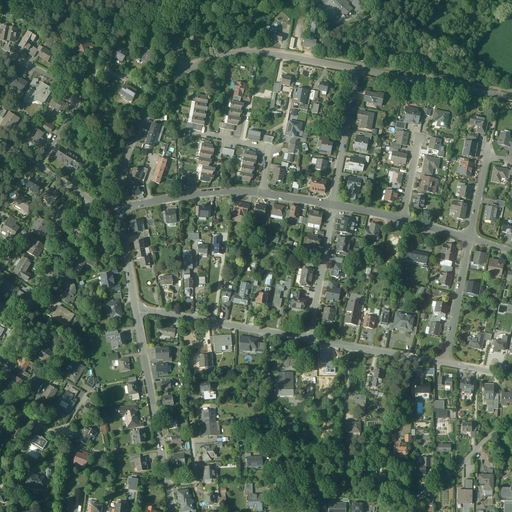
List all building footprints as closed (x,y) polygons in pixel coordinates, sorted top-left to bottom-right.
[(330,23),(339,12),(341,11),(332,3),(334,1),(332,0),(330,0),(324,6),(326,8),(320,14),(330,23)] [(343,0),(332,0),(334,1),(332,3),(341,11),(339,12),(345,18),(352,11),(348,7),(350,5),(343,0)] [(9,30),(3,28),(2,32),(0,32),(0,33),(0,41),(3,42),(4,42),(4,41),(7,41),(9,30)] [(16,31),(9,30),(7,41),(10,42),(10,43),(14,43),(14,40),(16,40),(17,35),(15,35),(16,31)] [(273,34),(262,32),(260,41),(268,43),(269,34),(273,35),(273,34)] [(28,33),(18,48),(19,48),(19,47),(24,50),(28,52),(30,48),(31,48),(27,45),(29,41),(33,44),(34,42),(35,42),(35,41),(36,39),(32,36),(28,33)] [(273,35),(271,43),(275,44),(276,42),(281,43),(282,37),(273,35)] [(304,40),(303,49),(314,51),(316,42),(304,40)] [(87,41),(82,43),(79,42),(78,45),(72,47),(74,52),(76,51),(77,53),(78,54),(80,53),(84,55),(86,50),(88,50),(89,51),(96,54),(97,51),(98,48),(91,46),(89,45),(87,41)] [(121,45),(116,42),(113,48),(118,50),(119,49),(121,45)] [(382,52),(381,60),(423,68),(425,55),(383,47),(382,52)] [(142,49),(142,48),(136,58),(136,59),(136,60),(137,58),(142,62),(142,63),(143,62),(149,53),(149,52),(148,52),(143,49),(143,48),(142,48),(142,49)] [(38,52),(33,49),(33,50),(31,53),(29,56),(33,59),(38,52)] [(53,55),(43,49),(40,54),(41,54),(39,58),(48,63),(53,55)] [(119,49),(118,50),(113,58),(122,63),(127,54),(119,49)] [(149,53),(143,62),(147,65),(151,59),(150,59),(152,55),(149,53)] [(27,85),(15,77),(9,85),(16,89),(15,90),(21,94),(27,85)] [(291,79),(283,77),(281,86),(289,87),(291,79)] [(244,85),(236,84),(234,84),(233,92),(235,92),(234,98),(241,99),(242,95),(243,96),(244,88),(244,85)] [(51,91),(42,85),(36,94),(31,90),(26,99),(31,102),(33,103),(36,98),(44,103),(51,91)] [(328,86),(319,85),(318,92),(322,93),(326,93),(327,94),(328,86)] [(136,93),(125,86),(119,95),(123,98),(121,99),(127,103),(129,101),(132,100),(133,100),(135,97),(134,96),(136,93)] [(308,93),(300,91),(300,94),(294,93),(294,94),(294,95),(293,101),(298,102),(299,101),(300,101),(300,106),(305,107),(308,93)] [(377,97),(365,95),(363,103),(376,105),(376,107),(381,108),(383,96),(377,95),(377,97)] [(206,103),(206,98),(201,97),(200,96),(199,97),(197,97),(196,103),(206,106),(207,106),(208,103),(206,103)] [(67,107),(54,99),(50,106),(57,110),(54,115),(59,119),(67,107)] [(239,105),(233,103),(231,111),(240,113),(242,109),(243,109),(244,106),(239,105)] [(206,106),(197,104),(195,111),(205,113),(207,113),(207,110),(206,109),(206,106)] [(411,113),(410,110),(404,112),(406,116),(407,116),(407,118),(405,119),(405,121),(406,124),(408,124),(409,124),(417,125),(419,118),(419,116),(417,115),(415,111),(411,113)] [(205,113),(195,111),(194,118),(203,120),(205,120),(206,117),(205,117),(205,113)] [(240,113),(231,111),(230,118),(239,120),(240,116),(242,117),(242,113),(240,113)] [(448,115),(434,112),(432,121),(440,123),(439,128),(446,129),(448,115)] [(364,114),(358,113),(357,121),(362,122),(360,130),(370,132),(371,125),(370,125),(372,115),(364,114)] [(19,120),(9,114),(1,127),(8,131),(12,125),(15,127),(19,120)] [(487,120),(472,117),(470,126),(474,127),(475,125),(479,126),(478,131),(477,130),(476,134),(484,135),(486,128),(485,128),(486,123),(487,124),(487,120)] [(203,120),(194,118),(192,125),(202,127),(204,127),(204,124),(203,124),(203,120)] [(239,120),(230,118),(228,125),(232,126),(234,127),(237,127),(239,124),(240,124),(241,120),(239,120)] [(110,120),(101,119),(100,128),(116,130),(117,121),(116,121),(110,120)] [(289,123),(286,137),(292,138),(295,138),(297,131),(300,132),(302,125),(289,123)] [(406,125),(396,123),(395,129),(404,131),(406,125)] [(53,129),(46,125),(43,130),(50,134),(53,129)] [(160,127),(152,125),(150,132),(158,135),(160,127)] [(42,134),(34,130),(31,133),(33,134),(28,142),(37,148),(42,140),(39,139),(42,134)] [(158,135),(150,132),(147,139),(155,142),(158,135)] [(261,135),(249,132),(247,140),(259,143),(261,135)] [(408,135),(400,133),(399,140),(397,140),(396,145),(401,146),(405,147),(408,135)] [(509,137),(504,136),(503,138),(500,137),(499,141),(498,142),(498,144),(498,146),(507,147),(509,140),(509,137)] [(273,139),(265,137),(264,144),(272,145),(273,141),(274,140),(273,140),(273,139)] [(291,141),(289,141),(288,146),(290,146),(295,147),(295,143),(300,143),(301,144),(302,139),(295,138),(292,138),(291,141)] [(364,140),(356,138),(353,150),(366,153),(368,141),(368,140),(364,140)] [(155,142),(147,139),(145,146),(153,149),(155,142)] [(440,141),(430,139),(428,150),(438,152),(440,141)] [(300,143),(295,143),(295,147),(290,146),(289,150),(294,151),(298,152),(300,143)] [(328,145),(322,143),(322,144),(321,149),(320,155),(330,157),(332,145),(328,145)] [(475,145),(465,143),(463,148),(466,149),(464,156),(474,158),(476,146),(475,145)] [(208,146),(203,145),(202,152),(213,155),(214,151),(213,151),(212,147),(208,146)] [(61,150),(56,158),(58,159),(57,161),(57,162),(61,164),(63,164),(64,162),(68,165),(72,157),(66,153),(61,150)] [(213,155),(202,152),(200,160),(209,162),(211,158),(212,158),(213,155)] [(398,153),(392,152),(392,154),(390,163),(395,163),(397,166),(400,164),(404,165),(406,156),(397,155),(398,153)] [(255,155),(246,153),(245,160),(256,162),(257,159),(255,159),(255,155)] [(81,163),(72,157),(68,165),(67,165),(72,169),(76,171),(79,167),(82,163),(81,163)] [(358,160),(358,161),(350,159),(349,167),(353,167),(352,171),(362,173),(364,161),(358,160)] [(438,161),(425,159),(422,171),(429,172),(431,173),(432,169),(437,170),(438,161)] [(166,163),(160,160),(157,168),(164,170),(166,163)] [(209,162),(200,160),(199,167),(204,168),(208,169),(210,165),(211,166),(212,162),(209,162)] [(256,162),(245,160),(243,167),(252,169),(254,166),(255,166),(256,162)] [(323,162),(317,161),(315,171),(325,173),(327,163),(323,162)] [(464,164),(462,163),(460,176),(470,178),(472,165),(464,164)] [(252,169),(243,167),(242,175),(251,177),(253,173),(254,173),(254,170),(252,169)] [(164,170),(157,168),(155,176),(161,178),(164,170)] [(208,169),(204,168),(202,175),(211,177),(213,174),(214,174),(215,170),(208,169)] [(507,171),(493,168),(491,183),(498,184),(499,179),(506,180),(506,178),(507,171)] [(143,173),(134,170),(131,179),(138,181),(140,176),(142,176),(143,173)] [(280,171),(275,170),(273,180),(283,182),(285,172),(280,171)] [(398,174),(394,173),(391,186),(400,187),(402,175),(398,174)] [(211,177),(202,175),(201,183),(210,185),(212,181),(213,181),(214,178),(211,177)] [(251,177),(242,175),(240,182),(249,184),(251,180),(252,180),(253,177),(251,177)] [(161,178),(155,176),(152,183),(159,186),(161,178)] [(42,186),(31,179),(26,188),(37,195),(42,186)] [(354,180),(348,179),(347,186),(349,186),(347,195),(356,196),(357,188),(359,188),(360,182),(357,181),(354,180)] [(436,181),(427,179),(426,181),(422,180),(421,185),(435,188),(436,181)] [(326,183),(312,180),(310,192),(323,194),(326,183)] [(435,188),(421,185),(420,190),(424,191),(424,193),(433,195),(435,188)] [(464,189),(461,188),(461,189),(459,198),(468,200),(470,190),(464,189)] [(134,190),(128,191),(129,199),(138,198),(137,192),(138,192),(138,189),(137,189),(134,189),(134,190)] [(55,195),(50,192),(46,197),(44,201),(48,204),(49,203),(53,205),(54,202),(55,202),(56,202),(56,201),(57,201),(56,200),(56,199),(58,196),(55,194),(55,195)] [(391,193),(386,192),(386,193),(384,202),(392,203),(392,200),(396,201),(397,195),(391,193)] [(20,198),(15,206),(28,215),(33,206),(20,198)] [(424,200),(415,198),(413,208),(422,210),(424,200)] [(458,205),(453,204),(451,209),(456,210),(454,219),(463,221),(466,207),(458,205)] [(247,208),(242,207),(243,205),(240,205),(240,206),(235,205),(234,213),(237,214),(237,216),(242,217),(242,214),(246,215),(246,211),(247,208)] [(266,208),(256,206),(254,218),(259,219),(260,218),(264,219),(264,215),(266,209),(266,208)] [(272,212),(271,216),(282,218),(284,208),(273,206),(272,212)] [(495,207),(492,207),(492,209),(485,208),(483,221),(491,223),(492,220),(495,220),(497,208),(497,207),(495,207)] [(199,217),(199,218),(210,219),(211,209),(199,208),(199,217)] [(299,210),(291,208),(290,212),(289,218),(293,219),(293,220),(293,221),(295,221),(296,221),(296,220),(297,220),(299,210)] [(56,215),(56,216),(54,219),(58,221),(62,224),(62,223),(63,222),(64,222),(65,222),(65,221),(65,220),(65,219),(66,217),(58,212),(57,212),(56,213),(56,214),(56,215)] [(174,212),(166,213),(166,215),(167,224),(176,223),(174,212)] [(316,214),(310,213),(308,220),(307,224),(308,224),(314,226),(316,214)] [(322,215),(316,214),(314,226),(320,227),(322,215)] [(17,223),(11,219),(8,224),(14,228),(17,223)] [(47,225),(39,220),(37,224),(38,225),(33,233),(43,239),(46,233),(43,231),(47,225)] [(348,221),(342,220),(341,227),(354,229),(355,223),(348,221)] [(142,221),(130,223),(132,235),(141,233),(140,227),(143,226),(142,221)] [(102,227),(94,222),(88,231),(93,234),(98,237),(100,233),(99,232),(102,227)] [(508,223),(504,222),(502,232),(506,233),(506,234),(510,235),(510,234),(511,234),(511,224),(511,225),(511,223),(511,222),(510,222),(509,222),(508,223)] [(8,224),(8,223),(2,232),(9,236),(7,239),(11,242),(18,230),(14,228),(8,224)] [(379,227),(370,225),(369,234),(368,240),(376,242),(376,241),(377,241),(378,241),(379,239),(378,238),(377,238),(379,227)] [(354,229),(341,227),(339,233),(346,234),(352,235),(353,236),(354,229)] [(190,240),(190,241),(199,241),(199,235),(194,235),(194,233),(190,233),(190,235),(188,235),(188,240),(190,240)] [(344,241),(338,239),(338,241),(337,246),(349,248),(350,242),(344,241)] [(145,240),(139,241),(140,243),(134,244),(135,252),(144,250),(143,244),(145,243),(145,240)] [(316,241),(309,240),(307,247),(311,248),(314,249),(318,250),(319,245),(318,245),(319,242),(316,241)] [(42,246),(35,242),(31,248),(41,254),(43,250),(46,251),(47,249),(42,245),(42,246)] [(218,243),(214,242),(214,247),(215,247),(214,255),(222,256),(223,250),(223,247),(218,246),(218,243)] [(105,249),(96,243),(91,252),(99,257),(105,249)] [(349,248),(337,246),(336,251),(336,252),(341,254),(348,255),(348,254),(349,248)] [(455,248),(443,246),(441,252),(445,252),(443,261),(451,263),(452,263),(455,248)] [(207,247),(198,247),(197,255),(207,255),(207,247)] [(31,248),(28,254),(34,258),(34,259),(39,262),(40,259),(38,258),(41,254),(31,248)] [(144,250),(135,252),(137,261),(140,260),(142,267),(150,266),(148,255),(145,256),(144,250)] [(426,265),(428,255),(408,251),(405,261),(426,265)] [(188,255),(183,255),(183,262),(184,270),(184,279),(184,281),(188,281),(188,278),(190,278),(189,271),(192,271),(191,255),(189,255),(189,253),(188,254),(188,255)] [(485,256),(475,254),(473,263),(483,265),(484,256),(485,256)] [(82,255),(76,264),(76,263),(72,270),(79,274),(84,266),(92,271),(96,264),(82,255)] [(32,265),(23,259),(21,262),(23,263),(31,268),(32,265)] [(0,269),(4,271),(8,264),(5,261),(0,269)] [(501,267),(498,266),(499,263),(498,263),(490,261),(488,269),(491,270),(492,270),(491,271),(490,273),(492,275),(493,275),(492,278),(499,279),(501,273),(500,273),(500,270),(503,270),(503,268),(501,268),(501,267)] [(31,268),(23,263),(19,269),(17,268),(13,275),(23,280),(26,275),(31,268)] [(341,267),(334,265),(333,270),(334,271),(334,272),(331,272),(330,278),(335,279),(338,279),(339,277),(342,278),(343,272),(340,271),(341,267)] [(313,272),(302,270),(301,277),(312,279),(313,272)] [(451,277),(439,274),(438,279),(440,280),(439,286),(449,288),(451,277)] [(109,276),(101,278),(102,284),(113,282),(112,276),(109,276)] [(312,279),(301,277),(300,285),(310,287),(312,279)] [(172,278),(160,279),(161,288),(173,287),(172,285),(173,285),(173,284),(172,284),(172,281),(172,278)] [(73,283),(66,279),(61,287),(65,290),(65,292),(62,295),(63,296),(61,300),(64,302),(63,303),(68,306),(72,299),(74,301),(76,297),(74,296),(75,294),(74,288),(71,286),(73,283)] [(188,281),(184,281),(185,291),(189,290),(193,290),(193,281),(188,281)] [(113,282),(102,284),(103,291),(108,290),(109,294),(112,293),(112,289),(114,289),(114,288),(113,282)] [(337,284),(329,282),(328,289),(336,291),(337,284)] [(6,283),(0,291),(0,295),(3,297),(6,293),(14,298),(14,299),(18,292),(19,291),(6,283)] [(478,285),(468,283),(466,294),(469,294),(476,296),(478,285)] [(248,286),(243,285),(241,292),(240,292),(239,298),(235,297),(235,298),(234,303),(238,304),(238,305),(246,306),(250,287),(250,286),(249,286),(248,286)] [(279,286),(276,286),(272,308),(280,309),(281,301),(279,300),(280,292),(283,293),(284,287),(279,286)] [(328,289),(327,289),(326,293),(327,293),(326,296),(327,298),(327,299),(326,302),(330,302),(330,303),(331,304),(333,304),(335,303),(335,302),(337,303),(338,297),(336,296),(337,291),(328,289)] [(226,291),(223,290),(221,298),(229,299),(230,300),(231,292),(226,291)] [(18,292),(14,299),(14,298),(12,301),(15,303),(21,294),(18,292)] [(264,296),(264,297),(258,296),(256,304),(265,306),(267,297),(267,296),(264,296)] [(295,299),(293,299),(292,307),(299,308),(299,310),(303,311),(305,301),(301,301),(295,299)] [(116,302),(104,304),(106,311),(110,310),(112,322),(122,320),(119,308),(120,308),(119,302),(119,301),(116,302)] [(351,319),(346,318),(344,325),(356,327),(357,321),(358,315),(359,315),(359,312),(363,313),(364,307),(356,306),(357,303),(353,302),(352,305),(348,304),(346,313),(352,314),(351,319)] [(442,305),(436,304),(434,313),(438,314),(445,315),(446,306),(442,305)] [(5,309),(0,306),(0,317),(4,320),(8,312),(9,313),(11,310),(6,307),(5,309)] [(74,317),(59,307),(55,314),(53,317),(53,318),(59,321),(60,319),(69,325),(74,317)] [(330,310),(324,309),(322,321),(332,323),(334,311),(330,310)] [(382,313),(380,326),(386,327),(387,322),(389,314),(382,313)] [(414,317),(397,314),(396,322),(394,321),(393,325),(393,329),(411,332),(412,332),(412,328),(414,317)] [(437,317),(432,316),(430,322),(439,324),(440,318),(437,317)] [(375,320),(365,318),(363,329),(372,331),(375,320)] [(440,326),(430,324),(428,335),(438,337),(440,326)] [(175,332),(161,329),(160,331),(160,332),(159,337),(174,339),(174,338),(175,332)] [(476,341),(468,339),(466,348),(475,349),(475,348),(481,349),(482,341),(483,336),(477,334),(476,341)] [(118,337),(116,338),(117,343),(117,347),(118,347),(126,346),(124,336),(118,337)] [(231,337),(221,338),(221,339),(214,340),(214,346),(215,355),(221,354),(220,347),(231,346),(231,348),(232,348),(232,346),(231,346),(231,337)] [(247,339),(239,337),(239,352),(247,353),(248,341),(247,341),(247,339)] [(501,342),(495,341),(494,346),(492,353),(497,353),(497,352),(497,351),(497,350),(504,352),(506,340),(502,339),(501,342)] [(258,341),(248,340),(248,341),(247,353),(251,353),(251,349),(256,350),(257,349),(258,349),(259,344),(257,344),(258,341)] [(44,349),(39,357),(46,362),(44,365),(49,368),(56,357),(44,349)] [(168,351),(156,351),(156,361),(163,361),(167,360),(167,359),(166,356),(168,356),(168,351)] [(329,353),(320,353),(320,365),(325,365),(325,364),(326,359),(328,360),(329,353)] [(208,358),(197,359),(198,365),(199,364),(200,370),(205,369),(206,370),(209,370),(209,363),(208,358)] [(34,366),(24,360),(22,364),(20,366),(18,370),(23,373),(24,374),(25,373),(28,368),(31,369),(34,366)] [(128,361),(118,362),(118,363),(119,367),(120,374),(129,372),(128,367),(129,366),(128,361)] [(325,364),(325,365),(325,375),(335,375),(336,364),(325,364)] [(72,372),(65,368),(61,376),(75,384),(84,370),(76,365),(72,372)] [(383,373),(374,372),(372,388),(375,388),(376,380),(381,381),(383,373)] [(292,374),(278,375),(278,386),(276,386),(276,393),(278,393),(279,398),(293,398),(293,392),(292,374)] [(444,375),(444,380),(438,380),(437,387),(444,387),(451,388),(452,375),(444,375)] [(19,381),(11,376),(8,382),(19,389),(22,384),(22,383),(19,381)] [(42,383),(34,377),(27,388),(31,390),(30,391),(35,394),(42,383)] [(91,378),(86,387),(91,390),(95,385),(94,380),(91,378)] [(466,381),(463,381),(463,382),(461,381),(460,389),(462,390),(461,396),(471,398),(472,390),(469,390),(470,383),(470,382),(469,382),(469,381),(469,380),(468,380),(468,379),(467,380),(466,380),(466,381)] [(19,389),(8,382),(4,387),(15,394),(19,389)] [(172,383),(162,384),(163,391),(170,390),(170,388),(173,388),(172,383)] [(135,384),(127,385),(129,396),(132,396),(137,395),(135,384)] [(202,384),(202,385),(200,385),(200,389),(201,394),(204,394),(209,393),(209,394),(212,394),(211,390),(210,390),(209,385),(209,384),(205,384),(204,384),(202,384)] [(429,384),(415,384),(415,389),(414,388),(414,390),(415,390),(415,394),(429,394),(429,384)] [(493,386),(484,386),(483,401),(486,401),(492,402),(492,400),(493,386)] [(49,387),(42,398),(47,401),(48,400),(51,402),(57,392),(49,387)] [(79,393),(73,390),(70,395),(74,398),(75,398),(79,393)] [(511,395),(509,395),(503,395),(503,392),(501,392),(500,397),(501,397),(501,407),(505,407),(505,404),(511,404),(511,395)] [(70,395),(67,393),(63,400),(62,403),(69,407),(69,409),(72,411),(77,401),(73,399),(74,398),(70,395)] [(162,399),(161,399),(163,409),(168,409),(167,407),(173,406),(172,397),(168,398),(162,399)] [(365,397),(359,397),(359,401),(356,401),(356,403),(360,403),(360,415),(364,415),(364,408),(365,408),(365,397)] [(443,402),(434,402),(434,409),(443,410),(443,402)] [(91,408),(87,405),(87,406),(82,414),(91,419),(96,411),(91,408)] [(137,407),(116,411),(117,418),(125,416),(125,417),(125,418),(127,427),(138,426),(138,425),(135,412),(138,412),(137,407)] [(434,409),(434,418),(446,418),(446,411),(443,410),(434,409)] [(214,412),(202,413),(203,425),(215,424),(214,412)] [(165,421),(167,431),(171,430),(171,428),(177,427),(175,419),(172,419),(165,421)] [(215,424),(203,425),(204,438),(216,437),(219,436),(219,433),(216,434),(215,424)] [(360,424),(345,424),(344,434),(353,434),(353,433),(360,433),(360,424)] [(471,424),(462,424),(461,433),(471,433),(471,424)] [(10,437),(19,443),(27,431),(18,425),(10,437)] [(85,433),(83,432),(77,441),(86,446),(87,444),(86,442),(87,440),(89,441),(91,437),(91,438),(92,438),(94,439),(97,434),(96,433),(92,431),(88,429),(85,433)] [(139,433),(134,434),(136,445),(146,444),(145,439),(145,436),(144,436),(144,432),(143,432),(139,433)] [(37,438),(31,434),(26,443),(31,446),(37,438)] [(41,440),(37,437),(37,438),(31,446),(42,453),(48,444),(41,439),(41,440)] [(180,437),(176,438),(176,437),(173,437),(172,437),(173,439),(171,439),(172,442),(172,446),(176,446),(177,449),(181,448),(181,445),(183,445),(182,445),(184,444),(183,440),(181,440),(180,437)] [(402,444),(395,444),(395,453),(396,453),(400,453),(402,453),(402,455),(404,456),(406,457),(407,455),(407,453),(406,451),(405,451),(405,450),(405,446),(402,446),(402,444)] [(214,447),(202,448),(203,462),(209,462),(209,458),(217,457),(216,449),(222,449),(222,447),(214,447)] [(78,455),(74,466),(79,468),(80,466),(84,467),(88,459),(82,457),(78,455)] [(179,457),(171,458),(172,466),(176,465),(177,467),(185,465),(184,456),(179,457)] [(140,460),(134,461),(136,470),(139,469),(139,473),(148,472),(145,459),(140,460)] [(261,459),(247,459),(247,467),(261,467),(261,459)] [(423,465),(416,465),(416,469),(415,469),(414,469),(414,476),(425,476),(425,467),(425,465),(423,465)] [(211,468),(203,468),(204,474),(204,481),(211,481),(214,481),(213,474),(215,474),(215,468),(215,467),(211,468)] [(372,476),(373,477),(371,490),(372,490),(384,491),(384,488),(386,479),(385,479),(386,474),(377,474),(376,472),(376,471),(375,471),(374,470),(372,470),(371,471),(371,472),(370,473),(370,474),(371,475),(372,476)] [(492,476),(479,476),(479,483),(484,483),(485,483),(485,490),(492,490),(492,476)] [(36,477),(31,477),(30,489),(42,490),(43,480),(36,479),(36,477)] [(131,480),(129,480),(128,486),(130,487),(129,491),(136,492),(137,484),(139,485),(140,481),(136,481),(136,477),(132,477),(131,480)] [(510,490),(501,489),(500,498),(502,498),(502,502),(500,502),(500,509),(501,509),(500,511),(511,511),(511,498),(510,498),(510,493),(511,493),(511,487),(510,488),(510,490)] [(457,503),(472,503),(472,491),(466,491),(457,491),(457,503)] [(76,492),(74,506),(81,506),(83,493),(76,492)] [(188,492),(177,493),(179,505),(181,504),(181,511),(186,511),(189,511),(192,511),(191,500),(189,501),(188,492)] [(217,496),(205,496),(206,506),(210,506),(210,505),(216,505),(216,501),(216,500),(217,499),(217,496)] [(252,496),(248,496),(248,508),(257,508),(256,511),(257,511),(262,511),(261,496),(252,496)] [(65,503),(64,503),(63,511),(66,511),(71,511),(72,504),(71,504),(65,503)] [(117,503),(117,506),(116,506),(115,511),(114,511),(125,511),(126,507),(122,507),(122,504),(117,503)] [(345,511),(346,504),(328,503),(328,511),(345,511)]
